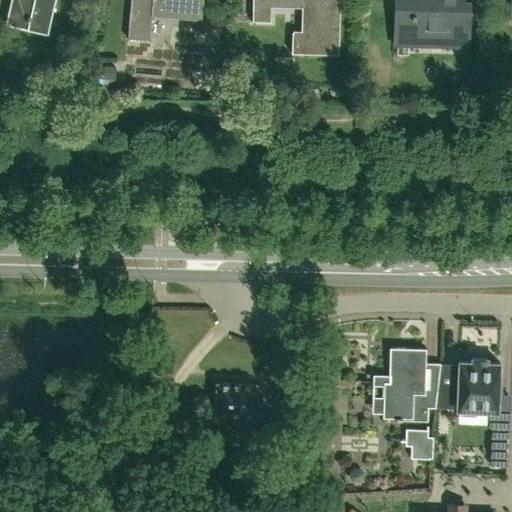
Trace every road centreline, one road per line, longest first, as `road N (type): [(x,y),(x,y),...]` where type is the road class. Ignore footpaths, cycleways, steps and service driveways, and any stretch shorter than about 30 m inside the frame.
road 1 (residential): [(238,268),(237,307),(256,318),(381,302),(511,305)]
road 2 (secondary): [(511,271),(238,268)]
road 3 (secondary): [(238,268),(0,263)]
road 4 (track): [(290,511),(293,316)]
